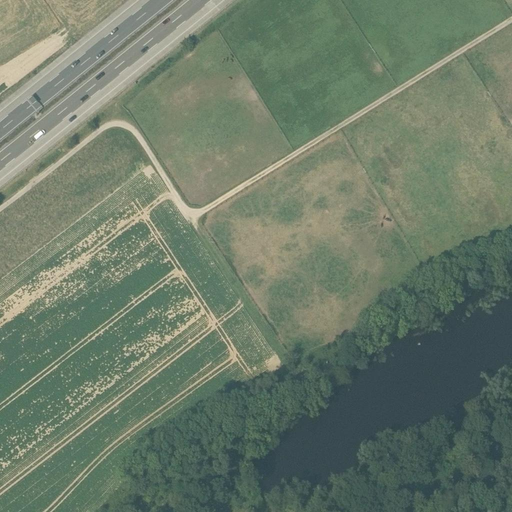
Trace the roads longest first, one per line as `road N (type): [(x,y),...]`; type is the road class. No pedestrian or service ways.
road 1 (track): [(511,20),(192,219),(124,123),(106,124),(0,211)]
road 2 (motorway): [(0,170),(212,0)]
road 3 (motorway): [(148,0),(0,121)]
road 4 (track): [(192,219),(291,375)]
